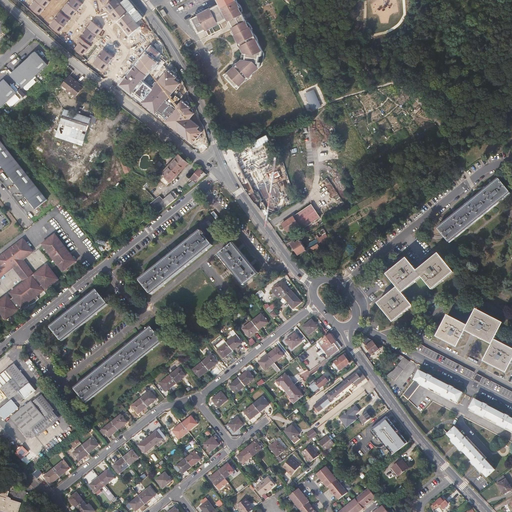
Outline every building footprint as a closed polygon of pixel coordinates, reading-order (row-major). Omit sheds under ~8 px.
[(40,14),(45,8),(35,0),(34,0),(30,6),(40,14)] [(78,10),(83,4),(77,0),(69,0),(68,2),(78,10)] [(112,0),(106,6),(111,12),(121,4),(117,0),(112,0)] [(238,0),(218,0),(221,5),(199,16),(199,15),(190,20),(197,34),(228,19),(235,34),(235,35),(244,53),(243,54),(242,57),(243,59),(229,72),(230,74),(227,77),(236,87),(239,84),(241,85),(260,68),(261,62),(259,62),(260,55),(262,55),(263,50),(251,26),(250,27),(240,7),(241,6),(238,0)] [(221,5),(218,0),(216,0),(219,4),(198,14),(199,15),(199,16),(221,5)] [(72,17),(78,10),(68,2),(63,8),(72,17)] [(111,12),(116,18),(126,10),(121,4),(111,12)] [(64,26),(70,20),(60,12),(55,18),(64,26)] [(119,22),(124,28),(134,20),(129,14),(119,22)] [(59,32),(64,26),(55,18),(50,24),(59,32)] [(124,28),(129,34),(139,26),(134,20),(124,28)] [(97,36),(102,30),(93,21),(87,27),(97,36)] [(92,42),(97,36),(87,27),(82,34),(92,42)] [(88,50),(91,46),(80,37),(77,41),(80,43),(88,50)] [(83,55),(88,50),(80,43),(75,49),(83,55)] [(135,65),(148,76),(159,62),(156,59),(161,53),(151,45),(135,65)] [(109,64),(114,58),(105,50),(99,56),(109,64)] [(35,51),(9,76),(22,90),(24,87),(34,79),(48,65),(35,51)] [(104,70),(109,64),(99,56),(94,62),(104,70)] [(120,85),(132,95),(134,92),(143,81),(148,76),(135,65),(120,85)] [(157,84),(172,95),(181,83),(176,79),(178,77),(168,70),(157,84)] [(76,97),(84,86),(70,75),(61,87),(76,97)] [(34,79),(24,87),(27,91),(37,82),(34,79)] [(5,80),(0,84),(0,110),(7,104),(16,96),(18,94),(5,80)] [(153,89),(143,81),(134,92),(144,101),(153,89)] [(143,103),(156,114),(167,100),(172,95),(157,84),(153,89),(144,101),(143,103)] [(314,90),(305,93),(312,109),(321,105),(314,90)] [(20,100),(16,96),(7,104),(11,108),(20,100)] [(177,108),(167,100),(158,111),(168,119),(177,108)] [(183,100),(177,108),(168,119),(166,121),(193,144),(203,132),(198,129),(200,126),(191,119),(196,113),(191,109),(192,107),(183,100)] [(83,146),(91,123),(95,124),(98,117),(91,115),(90,119),(65,110),(56,136),(83,146)] [(0,139),(0,163),(35,210),(47,201),(0,139)] [(144,148),(149,142),(146,139),(141,144),(144,148)] [(120,158),(121,162),(123,165),(126,173),(133,170),(127,155),(120,158)] [(167,185),(188,163),(179,155),(158,177),(167,185)] [(289,187),(277,159),(269,162),(281,190),(289,187)] [(192,187),(207,174),(205,172),(199,168),(191,179),(193,180),(189,184),(192,187)] [(511,193),(498,178),(437,228),(450,243),(511,193)] [(265,185),(253,193),(258,201),(256,203),(261,210),(272,202),(267,194),(269,192),(265,185)] [(168,206),(176,199),(179,197),(175,191),(172,194),(164,200),(160,196),(148,206),(156,216),(168,206)] [(302,210),(311,223),(320,216),(311,203),(302,210)] [(214,210),(211,213),(216,219),(219,217),(214,210)] [(302,229),(311,223),(302,210),(282,224),(288,232),(299,224),(302,229)] [(129,220),(124,214),(118,219),(123,225),(129,220)] [(211,215),(209,216),(217,226),(219,225),(211,215)] [(217,226),(209,216),(197,225),(201,230),(140,280),(152,295),(213,246),(205,236),(217,226)] [(309,249),(328,238),(326,234),(307,246),(309,249)] [(76,261),(55,235),(49,239),(51,241),(44,247),(56,262),(59,261),(60,263),(59,263),(64,270),(76,261)] [(35,275),(24,260),(35,252),(24,238),(22,240),(31,251),(21,259),(23,261),(23,262),(22,262),(22,263),(21,263),(21,264),(20,265),(19,265),(18,266),(17,266),(16,267),(15,267),(14,266),(0,276),(0,278),(14,268),(24,283),(31,278),(36,285),(39,283),(44,291),(45,290),(46,289),(35,275)] [(308,256),(330,243),(331,242),(328,238),(309,249),(307,250),(306,251),(308,256)] [(299,255),(306,251),(307,250),(301,239),(297,242),(296,241),(292,243),(299,255)] [(0,276),(14,266),(15,267),(16,267),(17,266),(18,266),(19,265),(20,265),(21,264),(21,263),(22,263),(22,262),(23,262),(23,261),(21,259),(31,251),(22,240),(0,256),(0,264),(2,266),(0,267),(0,276)] [(219,255),(244,285),(258,274),(234,243),(219,255)] [(336,254),(331,246),(324,250),(327,256),(329,259),(336,254)] [(443,252),(422,269),(411,257),(392,273),(402,285),(382,301),(398,321),(418,305),(407,292),(427,276),(437,289),(459,271),(443,252)] [(59,280),(47,265),(35,275),(46,289),(59,280)] [(38,299),(39,298),(37,296),(44,291),(39,283),(36,285),(31,278),(24,283),(11,293),(14,297),(11,300),(8,295),(0,301),(0,311),(6,320),(19,310),(19,309),(21,307),(22,308),(29,303),(30,305),(31,305),(32,304),(33,303),(35,303),(36,302),(37,301),(37,300),(38,299)] [(282,297),(290,291),(283,282),(271,291),(278,299),(281,296),(282,297)] [(258,297),(265,295),(263,289),(256,291),(258,297)] [(108,304),(96,290),(50,326),(62,341),(108,304)] [(300,304),(290,291),(282,297),(292,310),(300,304)] [(506,323),(480,309),(471,326),(451,315),(439,336),(459,347),(468,331),(495,345),(487,361),(509,373),(511,367),(511,346),(498,339),(506,323)] [(262,314),(252,322),(259,330),(268,323),(262,314)] [(312,320),(303,327),(309,335),(318,328),(312,320)] [(259,330),(252,322),(243,329),(250,338),(259,330)] [(151,326),(73,387),(85,403),(163,341),(151,326)] [(236,336),(238,339),(239,338),(233,330),(230,333),(234,338),(236,336)] [(295,333),(285,341),(292,349),(301,342),(295,333)] [(330,334),(324,339),(326,341),(321,345),(324,350),(324,351),(328,356),(330,355),(331,356),(339,350),(334,343),(336,341),(330,334)] [(227,343),(233,351),(242,344),(238,339),(236,336),(234,338),(227,343)] [(373,341),(374,340),(368,337),(362,341),(372,354),(381,347),(378,344),(376,345),(373,341)] [(224,359),(233,351),(227,343),(217,351),(224,359)] [(277,347),(268,355),(274,362),(283,355),(277,347)] [(315,353),(311,356),(308,352),(300,358),(310,371),(322,361),(315,353)] [(202,362),(209,371),(218,363),(211,355),(202,362)] [(274,362),(268,355),(259,362),(265,370),(274,362)] [(344,355),(338,360),(343,368),(350,363),(344,355)] [(410,362),(404,357),(395,368),(387,375),(394,381),(410,362)] [(199,378),(209,371),(202,362),(193,370),(199,378)] [(14,364),(0,375),(0,403),(7,397),(9,400),(19,392),(25,399),(36,391),(14,364)] [(171,376),(177,384),(186,376),(180,368),(171,376)] [(433,376),(429,374),(428,375),(420,370),(414,380),(402,395),(408,400),(420,385),(457,404),(463,393),(454,388),(455,387),(451,385),(450,386),(432,377),(433,376)] [(248,371),(239,378),(245,386),(254,378),(248,371)] [(361,378),(359,376),(356,372),(355,373),(354,372),(349,376),(350,377),(315,406),(315,407),(313,409),(317,414),(348,389),(355,384),(361,378)] [(356,386),(366,378),(365,376),(363,373),(359,376),(361,378),(355,384),(356,386)] [(285,392),(293,386),(284,374),(274,382),(278,387),(280,386),(285,392)] [(167,391),(177,384),(171,376),(161,383),(167,391)] [(324,376),(316,383),(320,388),(328,381),(324,376)] [(245,386),(239,378),(229,385),(236,393),(245,386)] [(302,398),(293,386),(285,392),(290,398),(288,399),(292,405),(302,398)] [(141,399),(148,407),(157,399),(151,392),(141,399)] [(221,392),(212,399),(219,408),(228,400),(221,392)] [(40,395),(11,419),(23,434),(28,435),(54,413),(40,395)] [(254,404),(260,412),(269,405),(263,397),(254,404)] [(138,414),(148,407),(141,399),(132,407),(138,414)] [(511,417),(509,417),(510,415),(507,414),(506,415),(488,405),(488,404),(485,403),(484,404),(475,399),(469,410),(511,432),(511,417)] [(250,420),(260,412),(254,404),(244,412),(250,420)] [(360,410),(356,405),(341,417),(348,427),(357,419),(354,415),(360,410)] [(372,418),(367,412),(360,417),(362,419),(360,420),(364,425),(372,418)] [(112,422),(118,430),(127,423),(121,415),(112,422)] [(191,417),(182,424),(188,432),(198,424),(191,417)] [(238,417),(228,424),(235,432),(244,425),(238,417)] [(383,443),(393,455),(406,444),(387,420),(375,430),(379,435),(381,436),(379,438),(383,443)] [(109,438),(118,430),(112,422),(103,430),(109,438)] [(180,439),(189,432),(188,432),(182,424),(182,423),(173,431),(180,439)] [(292,425),(284,431),(292,440),(297,436),(299,434),(292,425)] [(465,437),(456,427),(448,434),(453,439),(452,440),(455,444),(455,445),(458,448),(458,447),(462,451),(463,450),(472,461),(471,462),(475,466),(475,467),(477,469),(477,468),(481,473),(483,472),(487,477),(495,470),(491,466),(485,459),(486,458),(467,436),(465,437)] [(311,439),(312,439),(317,435),(314,431),(313,429),(307,434),(311,439)] [(157,431),(148,438),(154,446),(163,439),(157,431)] [(329,449),(338,442),(335,438),(330,432),(327,435),(328,435),(322,440),(329,449)] [(213,437),(203,444),(210,452),(219,445),(213,437)] [(83,445),(89,453),(99,446),(92,438),(83,445)] [(154,446),(148,438),(138,446),(145,454),(154,446)] [(255,441),(246,449),(252,456),(261,449),(255,441)] [(270,447),(277,457),(285,451),(278,441),(270,447)] [(23,445),(20,447),(17,444),(13,447),(16,451),(15,452),(27,465),(35,458),(23,445)] [(80,461),(89,453),(83,445),(73,453),(80,461)] [(310,446),(302,452),(310,462),(319,455),(316,452),(315,452),(313,450),(313,448),(312,447),(311,447),(310,446)] [(252,456),(246,449),(237,456),(243,464),(252,456)] [(133,450),(124,458),(130,465),(139,458),(133,450)] [(185,458),(192,466),(201,459),(195,451),(185,458)] [(289,471),(288,473),(292,475),(300,466),(291,457),(283,466),(287,470),(289,471)] [(130,465),(124,458),(114,465),(120,473),(130,465)] [(186,471),(192,466),(185,458),(174,467),(178,472),(180,470),(182,474),(184,473),(185,474),(187,473),(186,471)] [(53,469),(60,477),(68,470),(67,468),(69,467),(64,460),(53,469)] [(409,469),(403,461),(391,469),(398,477),(409,469)] [(228,463),(219,471),(225,479),(234,471),(228,463)] [(326,466),(316,473),(327,487),(328,486),(331,490),(330,490),(335,496),(335,495),(339,499),(347,492),(326,466)] [(37,469),(31,474),(36,479),(42,474),(37,469)] [(50,484),(60,477),(53,469),(44,476),(50,484)] [(108,470),(99,477),(105,485),(114,478),(108,470)] [(173,481),(165,471),(154,480),(162,489),(173,481)] [(225,479),(219,471),(210,478),(216,486),(225,479)] [(504,475),(495,481),(503,494),(511,489),(504,475)] [(105,485),(99,477),(90,485),(96,492),(105,485)] [(269,477),(256,487),(262,496),(265,493),(266,494),(269,491),(269,490),(275,485),(269,477)] [(139,496),(145,504),(154,496),(151,493),(153,491),(149,487),(139,496)] [(309,501),(298,488),(289,495),(302,511),(316,511),(312,505),(311,506),(308,502),(309,501)] [(338,511),(358,511),(363,508),(362,507),(366,504),(366,505),(372,500),(375,496),(369,488),(338,511)] [(69,499),(76,508),(84,502),(77,493),(69,499)] [(0,511),(13,511),(15,506),(1,502),(3,495),(0,494),(0,511)] [(136,511),(145,504),(139,496),(127,505),(130,508),(132,506),(136,511)] [(441,498),(432,506),(435,509),(439,505),(443,509),(448,503),(445,499),(443,500),(441,498)] [(236,506),(241,511),(249,511),(253,510),(248,504),(249,503),(245,499),(236,506)] [(84,502),(76,508),(79,511),(94,511),(95,511),(89,504),(87,505),(84,502)] [(201,508),(203,511),(213,511),(215,511),(209,502),(201,508)]
